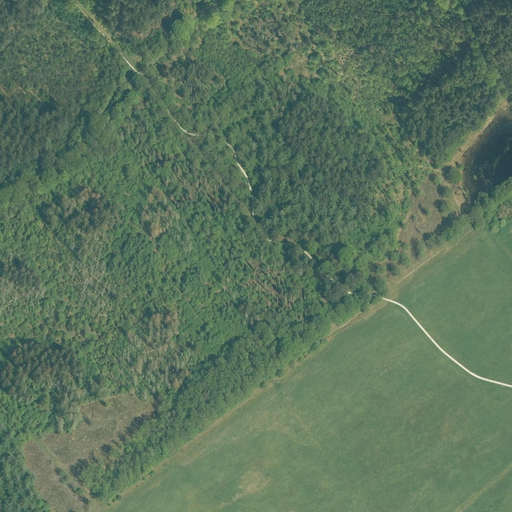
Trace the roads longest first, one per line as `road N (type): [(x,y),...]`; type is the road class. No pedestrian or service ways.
road 1 (track): [(468,229),(100,508)]
road 2 (track): [(218,0),(140,59),(78,149),(0,197)]
